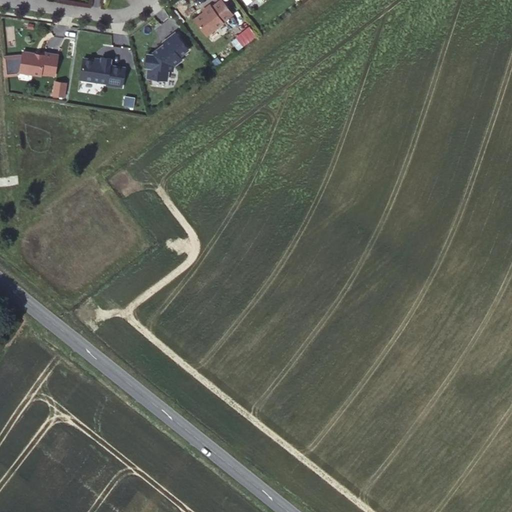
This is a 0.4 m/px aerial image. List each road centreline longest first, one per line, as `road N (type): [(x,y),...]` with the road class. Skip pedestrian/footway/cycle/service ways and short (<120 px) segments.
road 1 (secondary): [(0,279),(290,511)]
road 2 (residential): [(15,0),(122,16),(145,0)]
